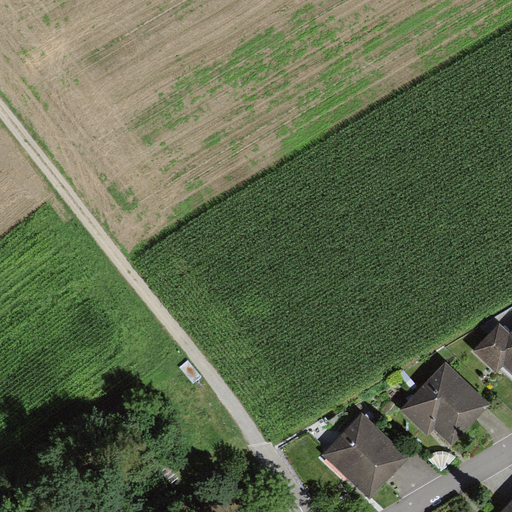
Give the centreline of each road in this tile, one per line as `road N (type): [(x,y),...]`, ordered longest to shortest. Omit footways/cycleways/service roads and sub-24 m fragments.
road 1 (track): [(0,109),(235,411)]
road 2 (residential): [(511,447),(401,511)]
